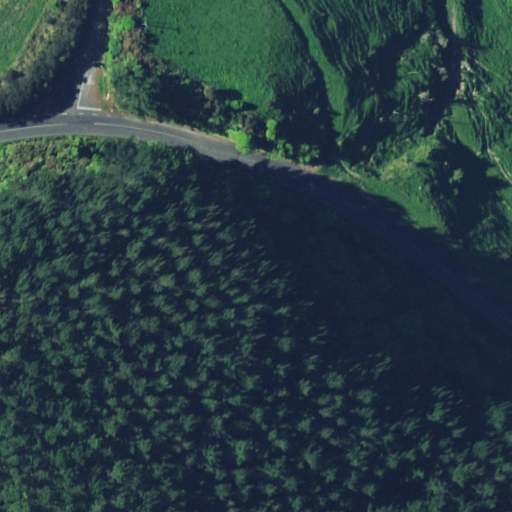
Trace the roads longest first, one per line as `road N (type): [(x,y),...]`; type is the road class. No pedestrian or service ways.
road 1 (unclassified): [(77,124),(211,147),(332,193),(383,221),(511,325)]
road 2 (unclassified): [(99,0),(77,124)]
